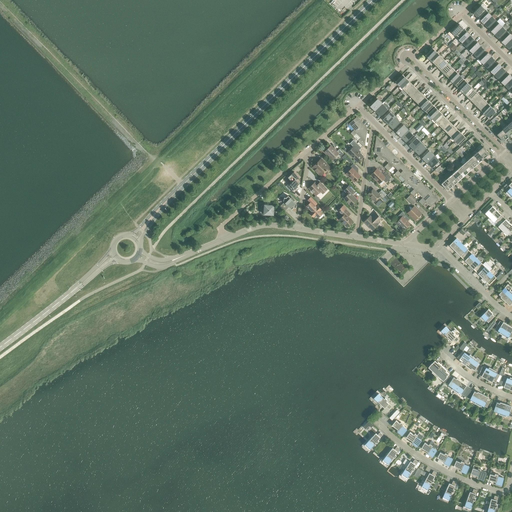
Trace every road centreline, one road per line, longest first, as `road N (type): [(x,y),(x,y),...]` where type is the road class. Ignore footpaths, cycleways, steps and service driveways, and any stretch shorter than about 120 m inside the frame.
road 1 (residential): [(506,153),(403,54),(501,158)]
road 2 (secondary): [(183,184),(373,0)]
road 3 (residential): [(511,485),(493,489),(436,467),(375,421)]
road 4 (unclassified): [(174,260),(264,225),(298,228)]
